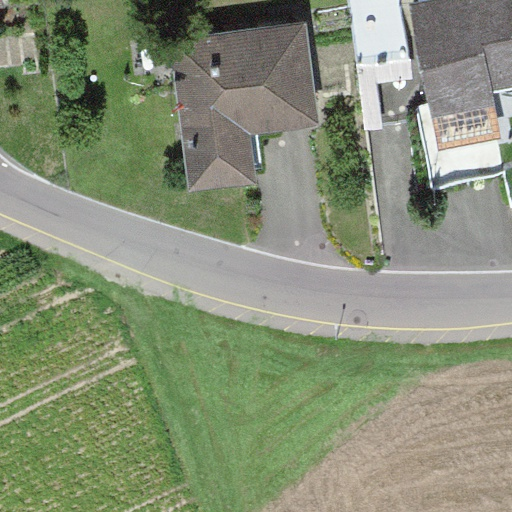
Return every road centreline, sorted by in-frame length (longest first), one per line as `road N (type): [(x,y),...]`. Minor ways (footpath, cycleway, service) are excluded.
road 1 (unclassified): [(0,191),(233,279),(313,297),(511,301)]
road 2 (track): [(213,511),(115,239)]
